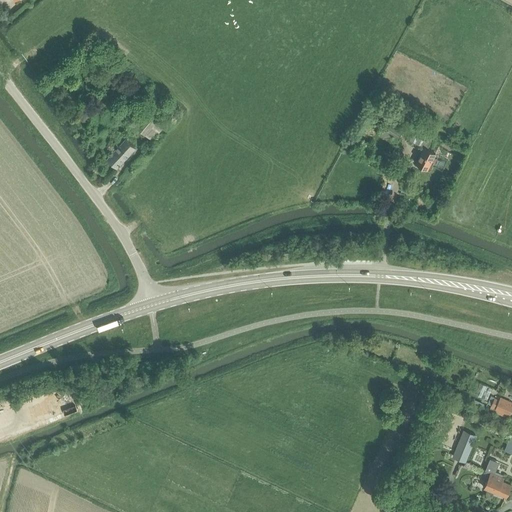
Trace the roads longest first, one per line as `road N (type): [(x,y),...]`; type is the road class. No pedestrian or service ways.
road 1 (primary): [(493,292),(353,275),(260,281),(151,305)]
road 2 (unclassified): [(151,305),(106,212),(0,76)]
road 3 (primary): [(0,362),(151,305)]
